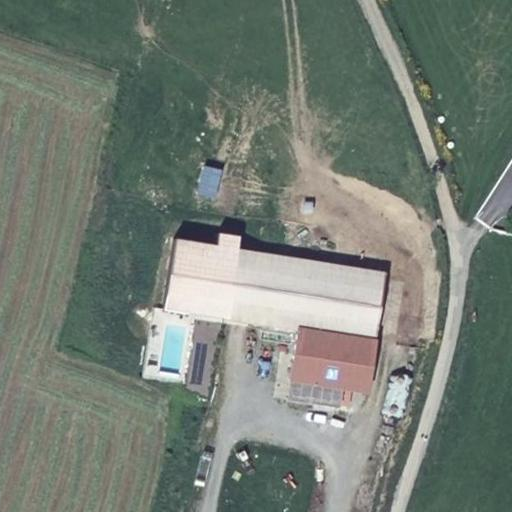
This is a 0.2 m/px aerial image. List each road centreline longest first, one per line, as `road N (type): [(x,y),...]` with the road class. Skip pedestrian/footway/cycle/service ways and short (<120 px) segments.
road 1 (track): [(367,0),(436,168),(457,255)]
road 2 (unclassified): [(457,255),(447,336),(395,511)]
